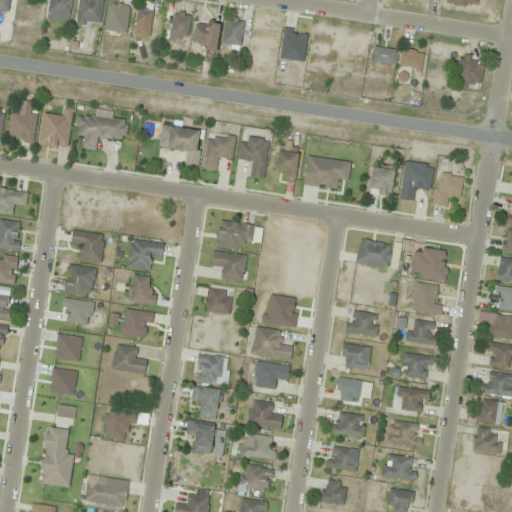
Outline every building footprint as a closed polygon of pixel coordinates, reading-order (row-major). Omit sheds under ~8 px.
[(0,0),(0,11),(7,13),(9,0),(0,0)] [(70,21),(70,0),(46,0),(46,21),(70,21)] [(78,0),(74,24),(98,28),(103,0),(78,0)] [(125,34),(128,5),(108,3),(104,31),(125,34)] [(152,9),(136,8),(135,25),(151,26),(152,9)] [(189,12),(172,12),(172,36),(189,36),(189,12)] [(243,21),(224,19),(221,44),(239,47),(243,21)] [(192,45),(216,48),(219,24),(195,21),(192,45)] [(393,65),(395,50),(373,46),(371,62),(393,65)] [(423,71),(423,50),(399,50),(399,71),(423,71)] [(481,86),(481,59),(458,59),(458,86),(481,86)] [(67,148),(72,109),(63,107),(62,116),(42,114),(38,145),(67,148)] [(34,142),(35,112),(9,112),(8,141),(34,142)] [(128,119),(77,113),(74,136),(83,137),(82,148),(95,150),(96,137),(125,140),(128,119)] [(157,149),(187,153),(185,164),(197,165),(201,131),(160,125),(157,149)] [(201,169),(218,173),(221,160),(231,162),(235,137),(208,133),(201,169)] [(262,178),(268,140),(241,136),(237,162),(247,164),(245,176),(262,178)] [(297,148),(278,146),(275,172),(285,173),(285,183),(294,184),(297,148)] [(302,186),(335,191),(336,180),(347,182),(350,162),(306,156),(302,186)] [(399,199),(416,201),(417,191),(429,193),(432,165),(404,162),(399,199)] [(367,194),(389,197),(394,171),(372,167),(367,194)] [(431,204),(448,208),(451,197),(458,198),(463,178),(438,172),(431,204)] [(0,213),(13,216),(14,206),(24,208),(26,193),(0,188),(0,213)] [(0,249),(18,251),(21,222),(0,220),(0,249)] [(242,251),(243,242),(259,244),(262,226),(218,220),(214,247),(242,251)] [(511,253),(511,230),(504,229),(501,252),(511,253)] [(104,236),(72,230),(69,247),(79,249),(77,259),(99,263),(104,236)] [(159,262),(162,244),(130,238),(125,267),(148,271),(150,260),(159,262)] [(357,240),(354,263),(389,267),(391,244),(357,240)] [(410,276),(443,281),(447,252),(414,247),(410,276)] [(242,281),(244,255),(212,252),(210,267),(220,268),(219,279),(242,281)] [(0,283),(12,286),(17,258),(0,255),(0,283)] [(511,281),(511,259),(498,258),(496,280),(511,281)] [(89,298),(95,269),(69,264),(63,293),(89,298)] [(153,306),(155,288),(147,287),(148,277),(131,275),(127,302),(153,306)] [(435,286),(416,282),(411,311),(438,316),(440,306),(432,304),(435,286)] [(496,311),(511,310),(511,288),(496,289),(496,311)] [(228,289),(205,292),(207,314),(230,312),(228,289)] [(0,317),(8,318),(10,296),(0,294),(0,317)] [(147,339),(151,313),(123,309),(119,335),(147,339)] [(345,332),(375,337),(378,316),(348,311),(345,332)] [(511,317),(491,315),(488,337),(511,339),(511,317)] [(405,341),(433,345),(436,324),(408,320),(405,341)] [(249,355),(288,362),(292,343),(281,342),(283,332),(254,327),(249,355)] [(340,368),(368,369),(369,346),(341,345),(340,368)] [(486,366),(511,366),(511,345),(486,345),(486,366)] [(136,347),(113,346),(112,372),(144,373),(144,359),(136,358),(136,347)] [(224,387),(229,366),(220,364),(222,358),(200,352),(193,379),(224,387)] [(401,364),(408,366),(406,376),(426,380),(431,358),(403,352),(401,364)] [(288,366),(255,361),(251,386),(274,390),(276,380),(285,382),(288,366)] [(482,395),(511,396),(511,374),(483,373),(482,395)] [(368,403),(370,382),(336,378),(334,399),(368,403)] [(402,399),(401,410),(424,413),(426,391),(397,387),(395,398),(402,399)] [(199,399),(198,419),(218,420),(219,389),(192,388),(191,399),(199,399)] [(499,424),(501,402),(478,400),(475,422),(499,424)] [(273,404),(250,401),(247,426),(279,429),(281,416),(271,415),(273,404)] [(364,416),(334,412),(331,434),(361,437),(364,416)] [(418,446),(420,424),(389,421),(387,443),(418,446)] [(214,426),(187,423),(186,433),(194,434),(193,452),(211,454),(214,426)] [(69,488),(73,453),(64,452),(66,430),(44,427),(38,484),(69,488)] [(493,430),(475,427),(471,450),(498,454),(501,442),(491,440),(493,430)] [(241,455),(273,461),(275,449),(266,448),(268,437),(245,433),(241,455)] [(354,471),(356,459),(349,459),(350,449),(329,446),(326,468),(354,471)] [(412,481),(416,459),(386,454),(382,476),(412,481)] [(248,490),(270,490),(270,467),(238,467),(238,496),(248,496),(248,490)] [(123,509),(127,481),(102,478),(101,486),(86,484),(83,503),(123,509)] [(320,503),(344,503),(344,481),(320,481),(320,503)] [(407,511),(412,494),(391,488),(385,511),(390,511),(407,511)] [(173,511),(206,511),(207,491),(187,491),(186,503),(174,503),(173,511)]
